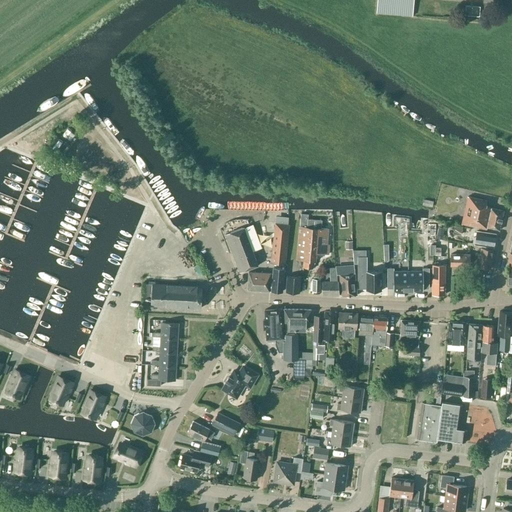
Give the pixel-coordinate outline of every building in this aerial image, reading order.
[(413,0),(377,0),(376,13),(412,16),(413,0)] [(486,201),(467,196),(461,224),(486,230),(486,227),(499,230),(503,211),(485,207),(486,201)] [(289,224),(288,224),(275,223),(271,263),(285,264),(289,224)] [(324,254),(326,229),(299,226),(296,259),(304,260),(304,268),(312,268),(313,261),(315,261),(316,253),(324,254)] [(239,272),(244,270),(258,265),(244,227),(225,234),(239,272)] [(475,243),(475,244),(493,247),(495,234),(477,231),(476,233),(474,233),(472,243),(475,243)] [(474,260),(474,266),(478,266),(490,268),(493,250),(481,248),(480,254),(475,253),(474,260)] [(352,251),(352,264),(357,264),(357,289),(366,289),(366,291),(370,291),(381,291),(381,271),(367,271),(367,256),(357,256),(357,251),(352,251)] [(469,266),(474,266),(474,260),(469,260),(469,254),(451,254),(450,266),(469,266)] [(433,266),(433,283),(444,283),(444,266),(433,266)] [(274,268),(271,291),(282,291),(284,269),(274,268)] [(393,269),(387,268),(387,288),(393,288),(393,292),(408,292),(408,272),(393,272),(393,269)] [(423,272),(408,272),(408,292),(423,292),(423,289),(429,289),(429,269),(423,269),(423,272)] [(269,290),(270,273),(248,272),(247,289),(269,290)] [(341,295),(357,295),(354,274),(339,274),(341,295)] [(299,293),(300,276),(287,275),(286,292),(299,293)] [(332,277),(331,281),(331,282),(323,282),(323,295),(338,295),(337,277),(332,277)] [(320,279),(312,279),(312,291),(320,291),(320,279)] [(202,286),(148,284),(146,283),(145,305),(201,308),(201,302),(205,302),(205,293),(202,293),(202,286)] [(444,283),(433,283),(432,283),(432,294),(445,294),(445,283),(444,283)] [(283,308),(285,334),(288,334),(288,330),(306,330),(306,322),(310,323),(311,309),(283,308)] [(281,309),(265,310),(265,320),(263,321),(264,329),(266,329),(266,339),(282,338),(281,309)] [(335,312),(334,312),(325,311),(325,316),(314,316),(313,341),(322,342),(322,339),(333,339),(335,312)] [(498,329),(500,329),(510,330),(511,317),(511,312),(499,311),(498,329)] [(356,329),(357,313),(339,312),(338,328),(341,328),(341,338),(354,339),(355,329),(356,329)] [(364,364),(370,364),(371,344),(373,316),(360,315),(358,334),(367,334),(364,364)] [(387,318),(373,316),(371,344),(385,345),(392,346),(393,333),(386,332),(387,318)] [(418,348),(419,321),(401,320),(400,341),(409,341),(409,347),(408,347),(407,355),(419,355),(419,348),(418,348)] [(465,339),(466,322),(448,321),(447,344),(463,345),(464,339),(465,339)] [(153,336),(160,337),(177,338),(178,323),(161,322),(161,332),(153,332),(153,336)] [(467,358),(480,359),(482,325),(469,323),(467,358)] [(494,369),(496,342),(492,341),(493,325),(483,325),(481,351),(486,351),(485,362),(490,363),(489,369),(494,369)] [(500,329),(499,349),(508,350),(508,348),(509,336),(510,330),(500,329)] [(297,358),(297,334),(288,334),(285,334),(285,337),(285,342),(283,342),(283,358),(297,358)] [(177,352),(177,338),(160,337),(160,346),(153,346),(152,350),(160,351),(177,352)] [(176,366),(177,352),(160,351),(159,360),(152,360),(152,364),(159,365),(176,366)] [(326,357),(325,373),(333,374),(335,358),(326,357)] [(4,368),(3,372),(7,374),(11,366),(6,364),(4,368)] [(244,385),(250,389),(259,374),(242,364),(237,372),(234,370),(223,389),(236,397),(244,385)] [(175,380),(176,366),(159,365),(158,374),(151,374),(151,379),(146,379),(146,386),(160,386),(161,379),(175,380)] [(9,387),(7,392),(18,397),(21,392),(22,392),(29,376),(15,370),(12,375),(11,375),(9,379),(11,380),(8,386),(9,387)] [(52,393),(50,399),(62,404),(64,399),(65,399),(68,392),(69,393),(71,389),(70,388),(72,382),(58,376),(51,393),(52,393)] [(474,376),(463,376),(462,397),(473,397),(474,376)] [(462,384),(444,382),(442,393),(461,396),(462,384)] [(299,393),(307,393),(307,383),(299,383),(299,393)] [(342,397),(362,400),(364,388),(340,384),(339,390),(342,391),(342,397)] [(84,407),(82,413),(94,418),(96,412),(98,413),(100,406),(102,407),(103,402),(102,402),(105,396),(90,390),(83,407),(84,407)] [(79,392),(75,400),(80,402),(83,394),(79,392)] [(362,400),(342,397),(341,403),(337,403),(336,409),(360,412),(362,400)] [(422,402),(417,439),(436,442),(437,438),(457,441),(465,442),(467,430),(457,429),(460,411),(461,411),(462,405),(442,402),(441,405),(439,405),(440,402),(436,401),(435,404),(422,402)] [(327,404),(312,402),(311,408),(326,411),(327,404)] [(323,412),(311,410),(310,417),(322,419),(323,412)] [(118,416),(117,419),(121,421),(125,412),(120,411),(118,416)] [(135,416),(131,424),(135,431),(143,435),(150,432),(154,424),(150,416),(143,412),(135,416)] [(240,423),(218,412),(212,424),(234,435),(240,423)] [(332,425),(332,431),(352,434),(353,422),(330,418),(329,424),(332,425)] [(211,438),(214,432),(193,421),(187,432),(204,440),(206,435),(211,438)] [(273,431),(259,429),(257,440),(272,442),(273,431)] [(352,434),(332,431),(331,437),(327,437),(326,443),(350,446),(352,434)] [(489,443),(489,433),(478,433),(478,443),(489,443)] [(319,440),(307,438),(306,445),(318,447),(319,440)] [(217,446),(201,442),(200,448),(216,452),(217,446)] [(119,444),(114,455),(120,458),(119,459),(126,462),(125,463),(130,465),(130,464),(136,466),(142,451),(125,444),(125,446),(119,444)] [(14,460),(14,465),(15,465),(14,471),(30,473),(32,455),(31,455),(31,449),(18,447),(18,453),(16,453),(16,460),(14,460)] [(328,449),(314,447),(312,457),(327,460),(328,449)] [(195,457),(182,454),(179,467),(196,472),(198,464),(208,466),(211,454),(197,450),(195,457)] [(49,464),(49,469),(50,469),(49,475),(65,477),(67,459),(65,459),(66,453),(53,451),(52,457),(51,457),(50,464),(49,464)] [(256,479),(259,459),(253,458),(254,452),(245,451),(244,458),(246,458),(243,477),(256,479)] [(84,468),(83,473),(85,473),(84,479),(100,481),(102,463),(100,463),(101,457),(88,455),(87,461),(86,461),(85,468),(84,468)] [(301,472),(303,459),(294,457),(292,464),(277,462),(275,472),(274,472),(272,482),(282,483),(282,482),(293,484),(295,471),(301,472)] [(224,470),(230,471),(233,460),(227,459),(224,470)] [(324,474),(345,477),(347,465),(326,462),(324,474)] [(345,477),(324,474),(323,482),(317,481),(315,493),(329,495),(330,487),(344,490),(345,477)] [(454,476),(442,474),(440,486),(446,487),(445,495),(466,498),(468,486),(452,484),(454,476)] [(389,495),(400,497),(402,479),(391,477),(389,495)] [(412,490),(414,480),(402,479),(400,497),(406,497),(405,505),(417,507),(418,494),(412,490)] [(465,511),(466,498),(445,495),(443,508),(437,507),(436,511),(449,511),(450,509),(465,511)] [(385,511),(387,511),(389,498),(379,497),(377,511),(385,511)]
